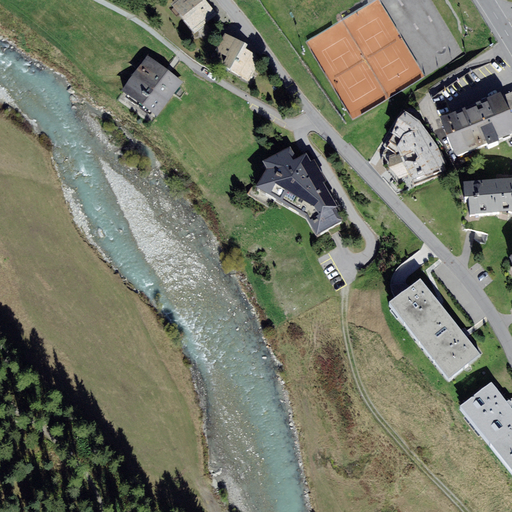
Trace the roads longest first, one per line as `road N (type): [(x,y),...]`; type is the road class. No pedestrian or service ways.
road 1 (residential): [(511,351),(477,293),(314,116)]
road 2 (track): [(346,285),(346,329),(365,397),(466,511)]
road 3 (residential): [(223,0),(314,116)]
